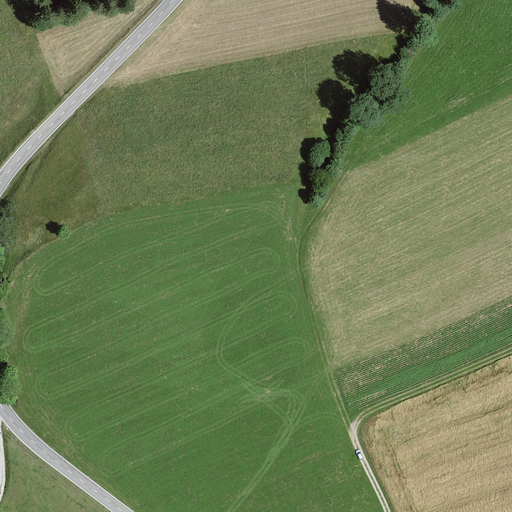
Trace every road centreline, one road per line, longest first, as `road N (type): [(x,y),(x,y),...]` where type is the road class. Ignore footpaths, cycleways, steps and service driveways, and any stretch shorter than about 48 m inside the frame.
road 1 (secondary): [(0,182),(173,0)]
road 2 (track): [(352,431),(357,418),(511,352)]
road 3 (secondary): [(122,511),(33,442),(0,404)]
